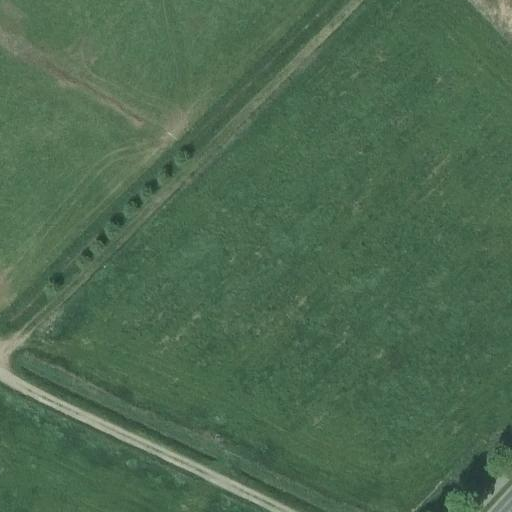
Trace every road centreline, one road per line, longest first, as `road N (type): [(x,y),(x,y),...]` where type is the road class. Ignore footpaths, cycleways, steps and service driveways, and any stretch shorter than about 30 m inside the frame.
road 1 (track): [(359,0),(0,359)]
road 2 (track): [(275,511),(0,381)]
